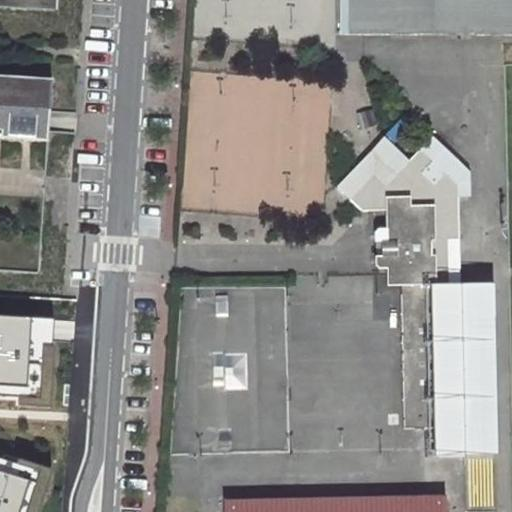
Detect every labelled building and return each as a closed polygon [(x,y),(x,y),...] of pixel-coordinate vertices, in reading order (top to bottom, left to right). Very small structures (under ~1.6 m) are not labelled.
[(52,0),(0,0),(0,6),(57,11),(57,0),(52,0)] [(511,0),(340,0),(340,29),(335,29),(335,33),(511,35),(511,0)] [(0,77),(0,139),(27,141),(36,142),(40,80),(0,77)] [(40,80),(36,142),(46,142),(47,121),(50,80),(40,80)] [(463,456),(460,284),(449,284),(449,239),(459,239),(459,192),(470,192),(470,170),(433,135),(409,160),(384,136),(337,185),(361,209),(386,208),(387,226),(378,227),(375,230),(376,264),(380,268),(388,267),(388,286),(402,285),(405,399),(421,399),(422,407),(416,407),(417,428),(437,427),(438,456),(463,456)] [(449,284),(460,284),(459,239),(449,239),(449,284)] [(497,283),(460,284),(463,456),(499,455),(497,283)] [(405,428),(417,428),(416,407),(422,407),(421,399),(405,399),(405,428)] [(224,511),(448,511),(448,495),(224,499),(224,511)]
